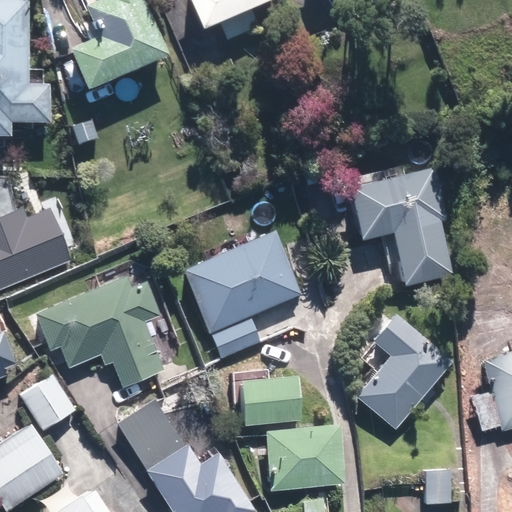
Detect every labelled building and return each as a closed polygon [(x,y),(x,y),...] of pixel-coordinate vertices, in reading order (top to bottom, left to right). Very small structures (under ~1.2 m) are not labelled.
[(31,77),(33,0),(0,0),(0,135),(11,136),(11,121),(50,122),(52,78),(31,77)] [(145,0),(93,0),(82,5),(96,37),(70,49),(88,88),(169,52),(145,0)] [(189,0),(201,28),(265,0),(189,0)] [(91,116),(68,129),(78,147),(101,134),(91,116)] [(423,160),(343,180),(358,242),(392,234),(405,284),(451,272),(423,160)] [(51,185),(50,208),(72,208),(73,185),(51,185)] [(0,289),(40,274),(58,245),(45,209),(17,220),(0,188),(0,289)] [(302,293),(273,227),(245,239),(241,232),(198,250),(202,258),(182,267),(222,360),(262,343),(255,326),(250,316),(302,293)] [(33,308),(48,349),(62,344),(70,367),(92,359),(100,356),(104,365),(113,362),(123,388),(163,373),(143,321),(161,315),(147,278),(130,284),(126,274),(33,308)] [(453,357),(396,312),(373,341),(389,354),(355,396),(395,429),(453,357)] [(0,378),(8,375),(6,369),(17,365),(4,333),(0,334),(0,333),(0,378)] [(511,422),(511,346),(483,353),(498,426),(511,422)] [(53,370),(18,390),(40,429),(62,417),(76,409),(53,370)] [(298,375),(240,379),(243,426),(302,422),(298,375)] [(194,457),(155,396),(116,421),(173,511),(250,511),(256,508),(216,444),(194,457)] [(30,421),(0,439),(0,499),(7,511),(64,474),(30,421)] [(267,427),(265,482),(346,485),(348,430),(267,427)] [(112,511),(94,483),(47,511),(112,511)]
